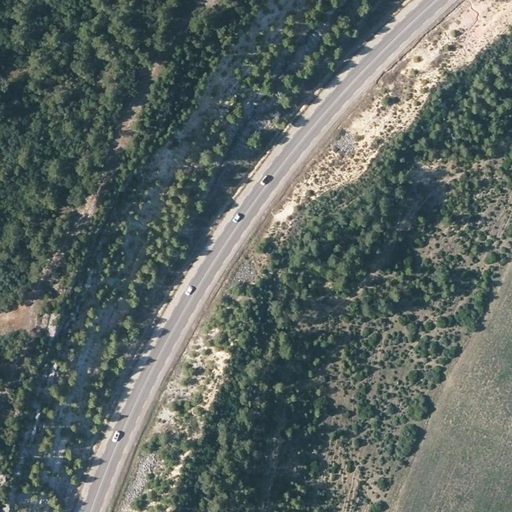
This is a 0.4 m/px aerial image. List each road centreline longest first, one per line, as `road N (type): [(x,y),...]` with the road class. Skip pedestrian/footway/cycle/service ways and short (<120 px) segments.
road 1 (primary): [(91,511),(158,358),(236,225),(352,83),(439,0)]
road 2 (track): [(202,0),(144,87),(46,280),(0,323)]
